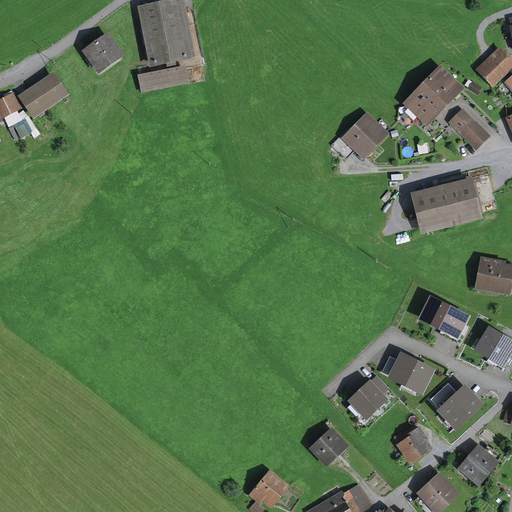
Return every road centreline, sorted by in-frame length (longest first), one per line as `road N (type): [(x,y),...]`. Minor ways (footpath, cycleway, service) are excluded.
road 1 (residential): [(336,383),(395,334),(510,395)]
road 2 (residential): [(371,511),(510,395)]
road 3 (residential): [(123,0),(0,83)]
